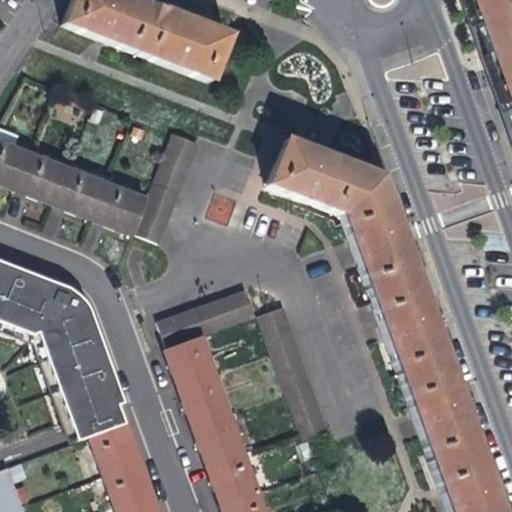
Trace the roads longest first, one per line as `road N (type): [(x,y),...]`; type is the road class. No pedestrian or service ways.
road 1 (residential): [(359,24),(511,433)]
road 2 (residential): [(0,234),(85,268),(112,293),(192,511)]
road 3 (residential): [(511,203),(452,49),(417,2)]
